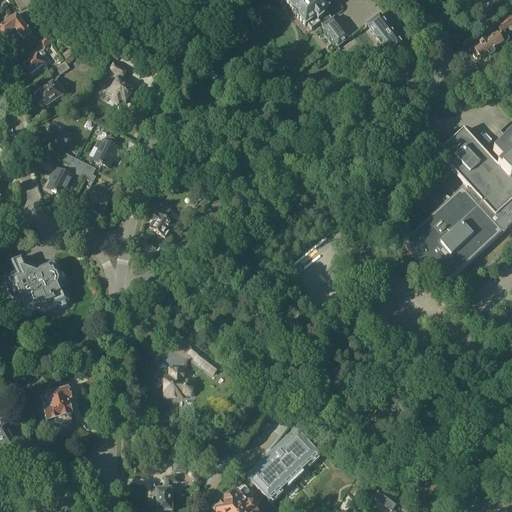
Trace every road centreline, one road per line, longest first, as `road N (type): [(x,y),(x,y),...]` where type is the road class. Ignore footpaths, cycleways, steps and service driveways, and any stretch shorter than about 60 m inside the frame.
road 1 (unclassified): [(117,290),(152,277),(197,237),(271,140),(328,107),(423,85)]
road 2 (unclassified): [(131,231),(172,88),(208,0)]
road 3 (unclassified): [(423,85),(423,128),(374,224),(375,252),(395,292)]
road 4 (residential): [(111,454),(117,290)]
road 5 (residential): [(36,222),(0,70)]
